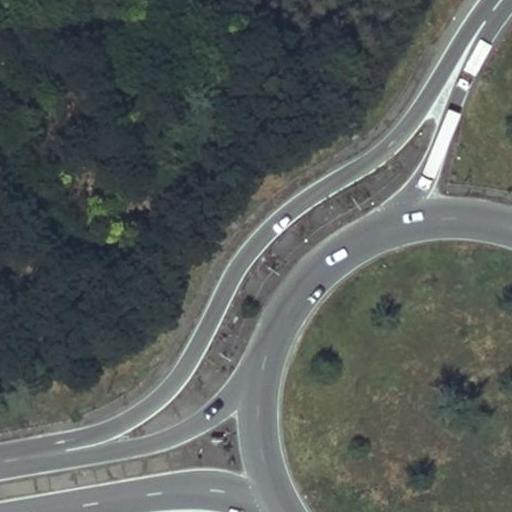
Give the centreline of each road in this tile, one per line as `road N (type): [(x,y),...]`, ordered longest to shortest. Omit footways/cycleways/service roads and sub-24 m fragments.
road 1 (motorway): [(483,20),(390,144),(259,238),(161,397),(10,462)]
road 2 (motorway): [(261,373),(218,414),(141,452),(10,462)]
road 3 (motorway): [(483,20),(435,154),(393,231)]
road 4 (trunk): [(393,231),(356,247),(295,300),(261,373)]
road 5 (motorway): [(82,511),(185,495),(279,511)]
road 6 (trunk): [(261,373),(262,467),(280,511)]
road 7 (trunk): [(511,232),(464,223),(393,231)]
